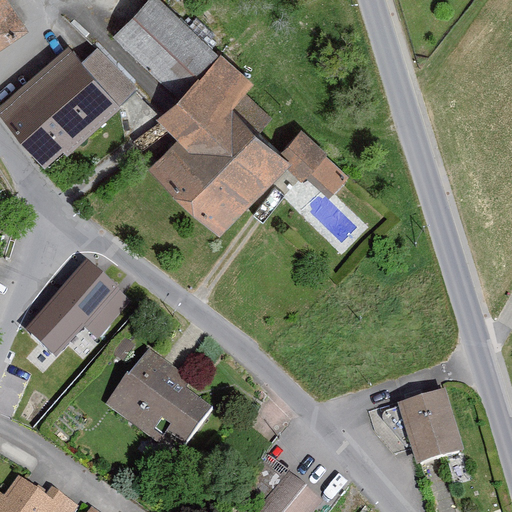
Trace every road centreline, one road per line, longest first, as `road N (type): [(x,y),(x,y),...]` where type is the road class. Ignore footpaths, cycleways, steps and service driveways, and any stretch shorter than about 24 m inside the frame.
road 1 (residential): [(46,199),(226,333),(400,511)]
road 2 (tertiary): [(511,445),(373,0)]
road 3 (residential): [(0,335),(46,199)]
